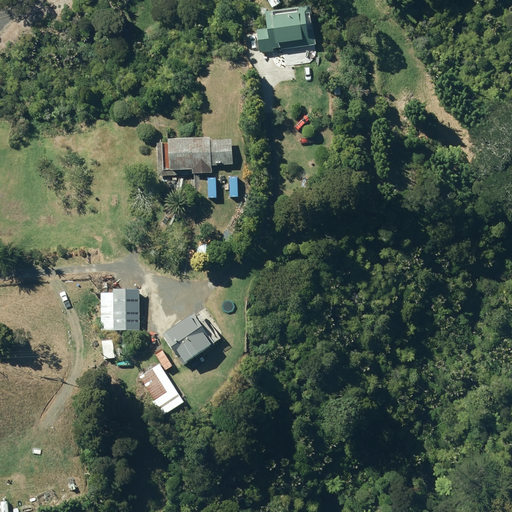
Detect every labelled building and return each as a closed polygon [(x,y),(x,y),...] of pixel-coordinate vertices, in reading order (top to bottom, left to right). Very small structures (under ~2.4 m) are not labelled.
[(264,0),(270,9),(278,4),(276,0),(264,0)] [(254,31),(257,53),(270,51),(270,49),(278,48),(278,50),(312,45),(307,7),(262,14),(264,29),(254,31)] [(188,171),(188,175),(207,174),(207,167),(228,166),(227,141),(206,142),(206,139),(164,141),(166,172),(188,171)] [(200,266),(208,267),(214,263),(215,255),(210,248),(203,248),(197,252),(196,260),(200,266)] [(116,328),(142,329),(143,288),(117,288),(116,328)] [(190,316),(161,336),(162,338),(161,339),(173,357),(174,356),(179,364),(209,343),(190,316)] [(152,403),(162,418),(184,403),(174,389),(169,393),(152,368),(139,378),(154,401),(152,403)] [(149,412),(153,418),(158,414),(154,408),(149,412)]
